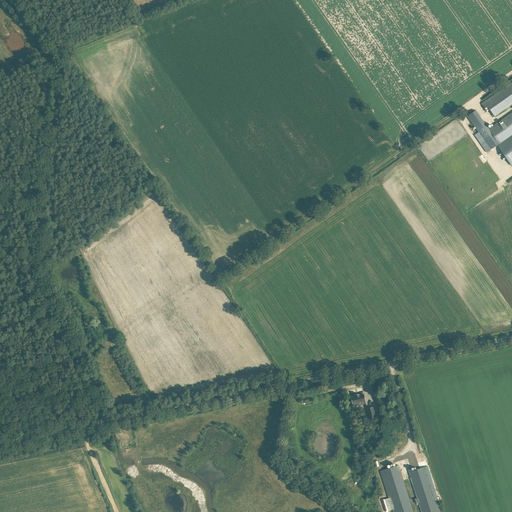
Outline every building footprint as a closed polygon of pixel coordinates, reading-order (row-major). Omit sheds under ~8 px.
[(511,163),(511,79),(505,84),(505,88),(502,88),(499,90),(499,111),(511,102),(511,112),(499,120),(499,149),(509,166),(511,163)] [(351,399),(350,399),(351,403),(352,403),(352,405),(358,404),(358,405),(366,404),(364,394),(359,395),(359,394),(355,395),(355,396),(351,397),(351,398),(351,399)] [(367,409),(369,420),(376,419),(374,408),(367,409)] [(398,465),(382,470),(383,475),(390,497),(388,498),(382,500),(386,511),(392,510),(394,509),(394,511),(412,511),(400,470),(398,465)] [(410,468),(408,469),(409,472),(411,477),(417,498),(415,499),(416,503),(419,503),(421,511),(442,511),(439,501),(440,500),(441,500),(439,496),(439,497),(435,498),(427,472),(425,467),(411,471),(410,468)]
